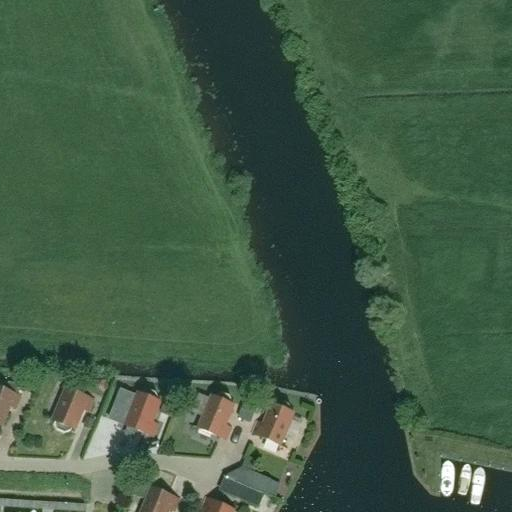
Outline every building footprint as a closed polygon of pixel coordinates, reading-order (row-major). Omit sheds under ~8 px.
[(0,426),(2,427),(11,407),(16,409),(21,397),(0,388),(0,426)] [(94,401),(65,389),(52,421),(56,423),(55,425),(57,430),(65,434),(70,432),(71,429),(75,431),(84,411),(89,413),(94,401)] [(153,437),(157,426),(152,424),(160,403),(156,401),(157,399),(155,394),(147,391),(142,393),(141,395),(137,394),(124,426),(153,437)] [(197,428),(226,441),(231,429),(225,427),(234,407),(230,405),(231,402),(229,397),(221,394),(216,396),(215,399),(210,397),(197,428)] [(251,434),(280,446),(294,415),(289,413),(291,410),(288,405),(281,402),(275,404),(274,406),(270,405),(262,425),(256,423),(251,434)] [(165,405),(161,414),(171,418),(175,409),(165,405)] [(137,483),(132,494),(145,500),(150,488),(137,483)] [(239,483),(232,498),(258,508),(264,493),(239,483)] [(179,500),(150,488),(145,500),(140,511),(167,511),(169,509),(174,511),(179,500)] [(232,511),(204,500),(200,511),(199,511),(232,511)]
